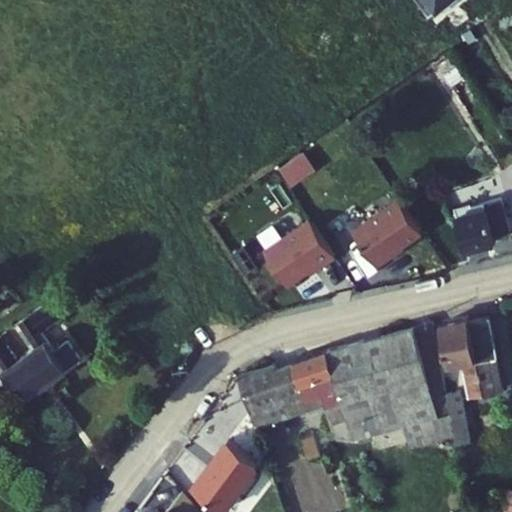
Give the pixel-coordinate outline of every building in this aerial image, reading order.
[(424,237),(398,201),(350,236),(376,271),(424,237)] [(476,222),(485,254),(511,246),(511,238),(502,206),(489,210),(490,217),(476,222)] [(333,256),(306,220),(261,254),(288,290),(333,256)] [(49,336),(38,343),(60,373),(99,345),(85,325),(70,335),(64,326),(83,313),(66,288),(31,311),(49,336)] [(511,342),(507,319),(486,324),(497,381),(510,379),(507,364),(511,362),(511,342)] [(455,324),(347,356),(364,406),(374,437),(376,445),(428,431),(470,419),(455,324)] [(483,368),(490,405),(502,403),(497,381),(486,324),(461,329),(469,370),(483,368)] [(8,326),(0,331),(0,342),(36,390),(60,373),(38,343),(26,351),(8,326)] [(342,403),(345,412),(364,406),(347,356),(313,366),(310,362),(293,367),(305,406),(307,413),(342,403)] [(256,378),(271,416),(305,406),(293,367),(256,378)] [(345,412),(354,443),(374,437),(364,406),(345,412)] [(428,431),(435,451),(473,440),(470,419),(428,431)] [(511,511),(511,489),(498,492),(502,511),(511,511)]
